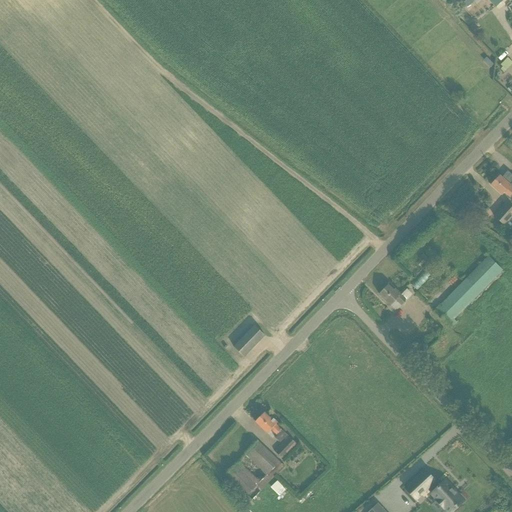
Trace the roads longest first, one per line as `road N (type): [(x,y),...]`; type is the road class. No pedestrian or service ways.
road 1 (unclassified): [(130,511),(340,298)]
road 2 (unclassified): [(340,298),(511,117)]
road 3 (unclassified): [(511,477),(340,298)]
